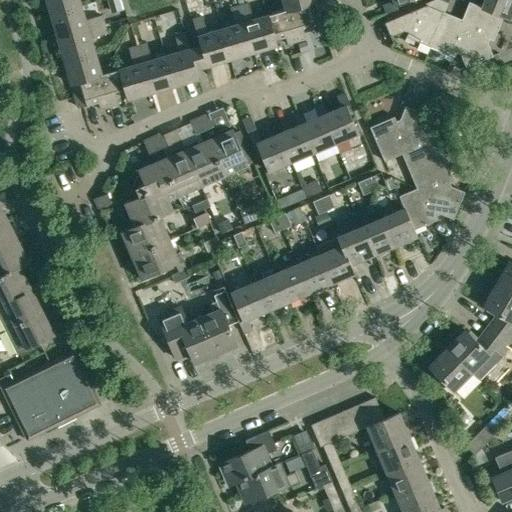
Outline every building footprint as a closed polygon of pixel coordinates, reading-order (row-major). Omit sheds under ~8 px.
[(45,0),(50,15),(80,6),(78,0),(45,0)] [(316,1),(315,0),(282,0),(286,10),(287,10),(316,1)] [(392,0),(393,0),(383,5),(387,13),(397,9),(396,6),(409,0),(392,0)] [(509,20),(511,12),(511,0),(483,0),(481,7),(503,17),(509,20)] [(323,25),(316,1),(287,10),(296,42),(305,39),(303,31),(323,25)] [(468,2),(461,20),(479,62),(498,54),(498,53),(492,55),(487,43),(481,40),(483,37),(493,41),(503,17),(481,7),(468,2)] [(248,3),(240,6),(253,53),(277,46),(276,39),(274,40),(267,15),(253,19),(248,3)] [(431,48),(445,13),(427,5),(384,23),(393,43),(394,42),(391,36),(403,32),(406,26),(410,27),(406,37),(431,48)] [(84,20),(80,6),(50,15),(57,38),(103,24),(101,15),(84,20)] [(235,25),(221,29),(230,59),(253,53),(240,6),(230,9),(235,25)] [(296,42),(287,10),(286,10),(267,15),(274,40),(276,39),(285,37),(287,44),(296,42)] [(461,20),(445,13),(431,48),(454,57),(458,47),(462,49),(460,54),(465,67),(460,69),(460,70),(479,62),(461,20)] [(194,47),(200,68),(206,66),(230,59),(221,29),(207,33),(202,17),(192,20),(200,45),(194,47)] [(103,24),(57,38),(64,61),(94,52),(90,38),(106,33),(103,24)] [(179,52),(165,56),(174,86),(198,79),(195,69),(200,68),(194,47),(189,49),(184,33),(174,35),(179,52)] [(174,86),(165,56),(151,60),(146,44),(137,46),(151,93),(174,86)] [(133,65),(119,69),(126,94),(125,94),(126,100),(151,93),(137,46),(128,49),(133,65)] [(101,75),(100,74),(94,52),(64,61),(70,84),(99,75),(101,75)] [(101,75),(99,75),(108,107),(117,104),(115,96),(125,94),(126,94),(119,69),(100,74),(101,75)] [(99,109),(108,107),(99,75),(70,84),(77,107),(97,102),(99,109)] [(350,105),(345,94),(337,98),(341,107),(327,113),(323,103),(320,105),(335,143),(358,134),(346,106),(350,105)] [(402,154),(419,111),(400,103),(399,104),(405,107),(400,120),(402,125),(399,127),(394,117),(370,127),(384,162),(402,154)] [(301,113),(297,114),(313,152),(335,143),(320,105),(314,107),(318,117),(305,122),(301,113)] [(419,111),(402,154),(408,170),(443,154),(433,133),(423,137),(422,133),(427,131),(433,118),(439,120),(439,119),(419,111)] [(208,113),(199,117),(204,130),(213,126),(208,113)] [(313,152),(297,114),(292,116),(296,126),(279,134),(290,162),(313,152)] [(249,116),(241,119),(252,145),(256,144),(268,171),(290,162),(279,134),(261,141),(249,116)] [(195,134),(204,130),(199,117),(190,121),(195,134)] [(208,139),(224,176),(248,166),(232,129),(208,139)] [(161,133),(152,137),(158,150),(167,146),(161,133)] [(148,154),(158,150),(152,137),(143,141),(148,154)] [(208,139),(185,149),(201,187),(224,176),(208,139)] [(178,197),(201,187),(185,149),(162,159),(178,197)] [(417,189),(459,205),(464,191),(447,183),(454,180),(443,154),(408,170),(415,185),(417,189)] [(169,201),(178,197),(162,159),(138,170),(140,175),(137,177),(133,187),(169,201)] [(374,176),(366,179),(371,191),(379,188),(374,176)] [(363,195),(371,191),(366,179),(358,182),(363,195)] [(305,198),(320,191),(316,180),(305,185),(301,186),(301,188),(305,198)] [(125,202),(135,225),(171,210),(168,201),(169,201),(133,187),(129,197),(130,200),(125,202)] [(404,208),(416,236),(417,236),(414,229),(438,219),(434,209),(438,208),(440,213),(447,216),(453,219),(459,205),(417,189),(399,196),(404,208)] [(94,199),(98,208),(111,203),(107,193),(94,199)] [(329,194),(321,198),(326,211),(334,207),(329,194)] [(318,214),(326,211),(321,198),(312,201),(318,214)] [(244,223),(265,214),(259,200),(238,209),(244,223)] [(304,221),(298,207),(288,212),(294,225),(304,221)] [(416,236),(404,208),(382,218),(394,246),(416,236)] [(121,231),(131,255),(169,239),(159,217),(172,212),(171,210),(135,225),(121,231)] [(332,223),(326,211),(318,214),(314,216),(319,229),(332,223)] [(205,213),(193,218),(197,227),(209,222),(205,213)] [(285,213),(277,216),(282,229),(291,226),(285,213)] [(274,233),(282,229),(277,216),(269,220),(274,233)] [(0,248),(17,240),(6,217),(0,220),(0,248)] [(359,227),(372,255),(394,246),(382,218),(359,227)] [(337,236),(341,245),(353,274),(355,273),(351,264),(372,255),(359,227),(337,236)] [(241,231),(233,235),(238,248),(247,244),(241,231)] [(216,237),(203,242),(207,251),(220,246),(216,237)] [(169,239),(131,255),(142,279),(179,263),(169,239)] [(17,240),(0,248),(0,276),(29,263),(17,240)] [(319,255),(331,283),(353,274),(341,245),(319,255)] [(297,264),(309,293),(331,283),(319,255),(297,264)] [(496,283),(511,292),(511,262),(509,261),(496,283)] [(29,264),(29,263),(0,276),(0,305),(31,290),(21,268),(29,264)] [(274,274),(287,302),(309,293),(297,264),(274,274)] [(252,283),(265,311),(287,302),(274,274),(252,283)] [(265,311),(252,283),(230,292),(242,320),(239,322),(243,332),(252,329),(247,319),(265,311)] [(497,314),(486,328),(510,345),(511,342),(511,292),(496,283),(483,305),(497,314)] [(31,290),(0,305),(0,317),(6,331),(43,313),(31,290)] [(213,296),(219,309),(186,323),(179,308),(158,317),(172,350),(181,346),(179,341),(183,339),(194,363),(236,345),(225,322),(236,317),(225,290),(213,296)] [(54,335),(43,313),(6,331),(18,353),(54,335)] [(464,329),(446,348),(471,373),(479,380),(498,361),(510,345),(486,328),(476,341),(464,329)] [(453,391),(471,373),(446,348),(428,365),(447,385),(453,391)] [(100,404),(73,350),(0,386),(18,422),(23,420),(31,437),(26,439),(27,440),(100,404)] [(364,402),(374,424),(384,419),(375,397),(364,402)] [(363,429),(367,427),(366,427),(374,424),(364,402),(353,407),(363,429)] [(353,407),(343,411),(352,433),(363,429),(353,407)] [(496,433),(511,416),(503,407),(487,424),(496,433)] [(341,438),(352,433),(343,411),(332,416),(341,438)] [(376,449),(409,435),(399,413),(384,419),(374,424),(366,427),(367,427),(376,449)] [(332,416),(321,420),(331,442),(332,442),(341,438),(332,416)] [(320,447),(323,446),(331,442),(321,420),(311,425),(320,447)] [(487,424),(465,446),(474,455),(496,433),(487,424)] [(230,484),(268,468),(263,455),(276,450),(268,431),(245,441),(249,451),(222,463),(230,484)] [(418,457),(409,435),(376,449),(386,471),(418,457)] [(332,442),(331,442),(323,446),(328,458),(337,455),(332,442)] [(312,450),(301,454),(315,488),(331,481),(324,465),(320,467),(312,450)] [(511,450),(494,457),(500,474),(491,478),(501,501),(511,496),(511,450)] [(427,479),(418,457),(386,471),(395,493),(427,479)] [(340,462),(331,466),(337,479),(346,475),(340,462)] [(268,468),(230,484),(231,485),(239,482),(248,503),(284,487),(285,489),(300,483),(295,472),(282,478),(276,465),(268,468)] [(412,511),(437,501),(427,479),(395,493),(403,511),(412,511)] [(332,482),(323,486),(328,498),(337,495),(332,482)] [(349,483),(340,487),(345,499),(354,496),(349,483)] [(440,508),(437,501),(412,511),(446,511),(444,507),(440,508)] [(361,511),(358,503),(349,507),(350,511),(361,511)]
